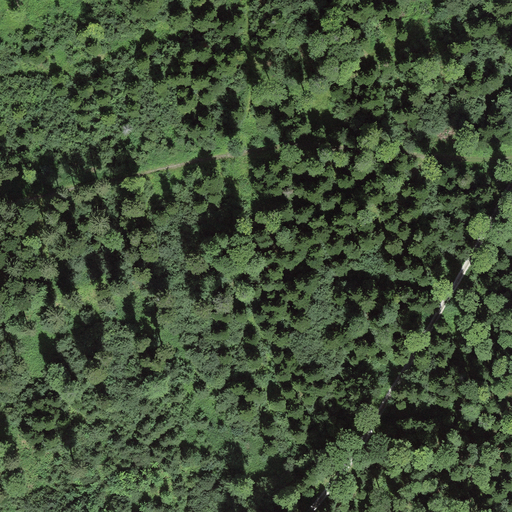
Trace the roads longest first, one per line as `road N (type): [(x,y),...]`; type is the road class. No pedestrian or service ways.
road 1 (track): [(511,155),(270,146),(0,202)]
road 2 (track): [(305,511),(444,319),(511,185)]
